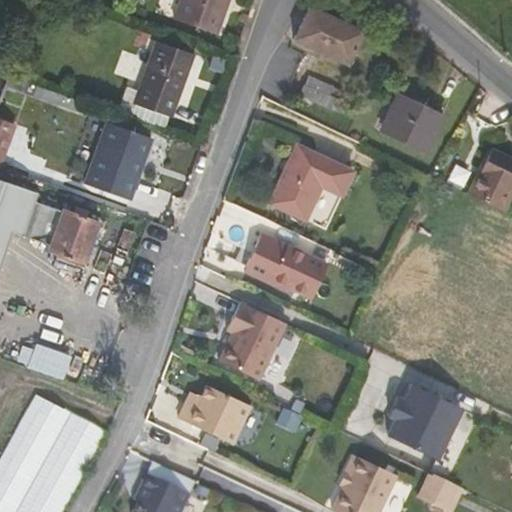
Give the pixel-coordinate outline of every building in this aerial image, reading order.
[(186,0),(179,22),(220,37),(232,0),(186,0)] [(293,40),(346,66),(363,33),(310,5),(293,40)] [(138,106),(172,119),(195,55),(161,42),(138,106)] [(342,118),(350,100),(311,80),(302,98),(342,118)] [(426,154),(442,119),(398,96),(381,132),(426,154)] [(0,117),(0,133),(15,139),(20,125),(0,117)] [(88,184),(130,200),(153,139),(110,123),(88,184)] [(15,139),(0,133),(0,165),(5,167),(15,139)] [(336,195),(348,172),(294,145),(265,201),(300,219),(316,185),(336,195)] [(510,214),(511,210),(511,160),(496,153),(475,198),(510,214)] [(37,196),(0,183),(0,267),(12,233),(49,245),(48,250),(85,263),(100,222),(88,218),(91,211),(79,207),(76,214),(63,209),(61,212),(34,203),(37,196)] [(329,267),(263,236),(248,269),(249,269),(251,275),(264,281),(269,279),(313,300),(329,267)] [(287,325),(242,304),(229,332),(234,335),(221,363),(261,382),(287,325)] [(37,341),(28,364),(63,377),(72,354),(37,341)] [(248,405),(204,384),(199,396),(195,405),(185,400),(176,418),(229,443),(248,405)] [(385,434),(434,458),(458,408),(408,384),(401,400),(399,399),(390,417),(392,418),(385,434)] [(195,405),(199,396),(189,391),(185,400),(195,405)] [(63,511),(107,435),(36,395),(0,459),(0,511),(63,511)] [(399,399),(395,397),(386,415),(390,417),(399,399)] [(329,510),(333,511),(375,511),(394,474),(351,454),(343,471),(347,473),(342,485),(329,510)] [(347,473),(343,471),(337,483),(342,485),(347,473)] [(427,474),(420,490),(433,496),(429,505),(443,511),(454,487),(427,474)] [(180,511),(189,495),(147,475),(140,489),(144,491),(139,501),(133,511),(180,511)] [(144,491),(140,489),(135,499),(139,501),(144,491)]
